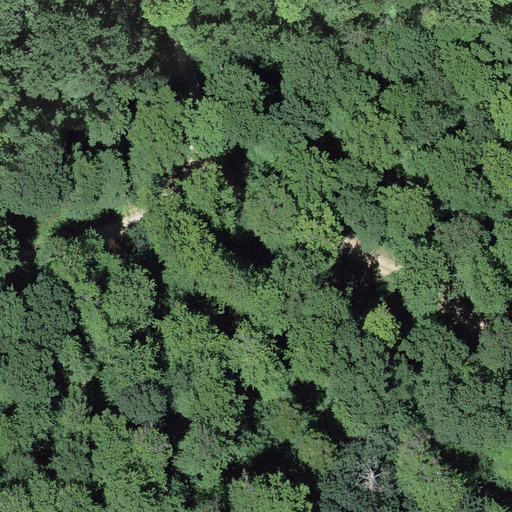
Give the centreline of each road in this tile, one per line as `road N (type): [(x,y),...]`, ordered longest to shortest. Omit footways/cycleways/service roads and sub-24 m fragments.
road 1 (track): [(189,187),(381,268),(511,357)]
road 2 (track): [(0,264),(125,227),(189,187)]
road 3 (track): [(189,187),(191,75),(167,0)]
